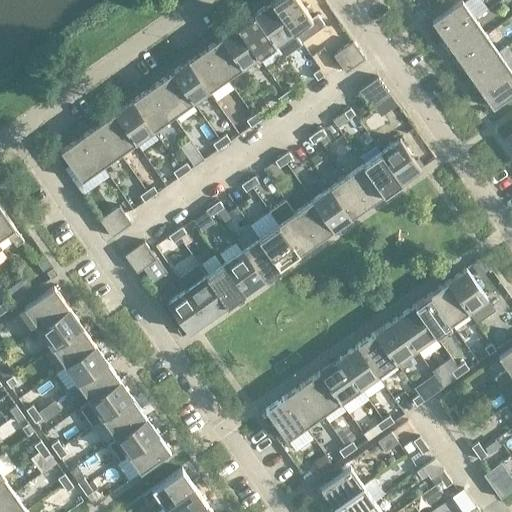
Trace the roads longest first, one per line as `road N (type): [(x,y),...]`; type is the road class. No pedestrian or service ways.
road 1 (residential): [(278,511),(15,130)]
road 2 (residential): [(511,231),(348,0)]
road 3 (residential): [(15,130),(201,0)]
